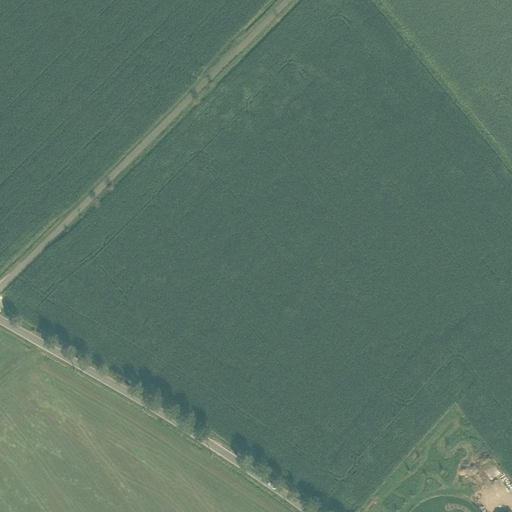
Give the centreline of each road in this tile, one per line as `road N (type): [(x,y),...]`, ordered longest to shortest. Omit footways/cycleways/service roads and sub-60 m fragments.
road 1 (unclassified): [(0,288),(288,0)]
road 2 (unclassified): [(308,511),(184,427),(0,321)]
